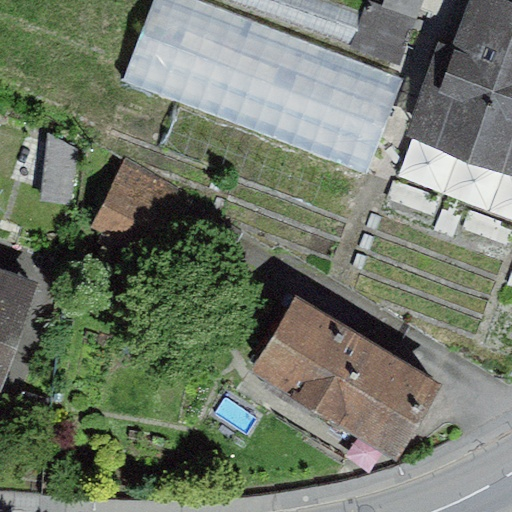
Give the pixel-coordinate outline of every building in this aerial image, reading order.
[(194,0),(157,0),(126,81),(367,173),(402,79),(194,0)] [(330,0),(218,0),(399,65),(416,22),(381,9),(367,3),(364,12),(330,0)] [(384,0),(381,9),(416,22),(424,0),(384,0)] [(511,2),(505,0),(472,0),(454,50),(440,45),(406,138),(511,176),(511,2)] [(48,135),(42,204),(74,207),(79,151),(48,135)] [(190,190),(126,161),(96,229),(160,258),(190,190)] [(39,286),(0,272),(0,392),(1,393),(39,286)] [(441,387),(296,302),(253,375),(397,460),(441,387)]
